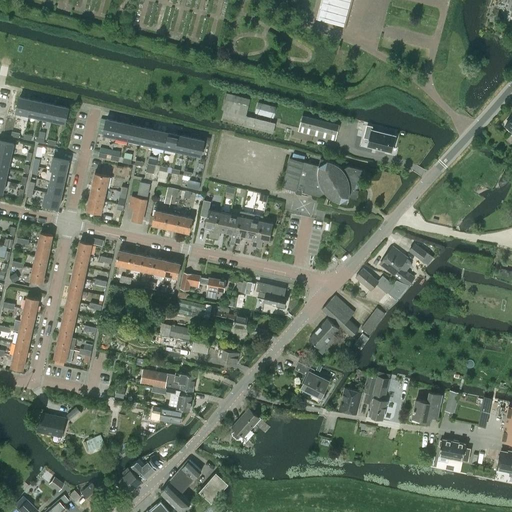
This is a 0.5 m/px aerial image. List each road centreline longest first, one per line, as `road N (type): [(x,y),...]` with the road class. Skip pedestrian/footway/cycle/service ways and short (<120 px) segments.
road 1 (residential): [(511,443),(239,389)]
road 2 (tertiary): [(326,291),(511,85)]
road 3 (residential): [(326,291),(296,273),(69,224)]
road 4 (residential): [(0,375),(35,383),(69,224)]
road 5 (tertiary): [(118,511),(239,389)]
road 6 (tertiary): [(239,389),(326,291)]
road 7 (residential): [(69,224),(94,106)]
